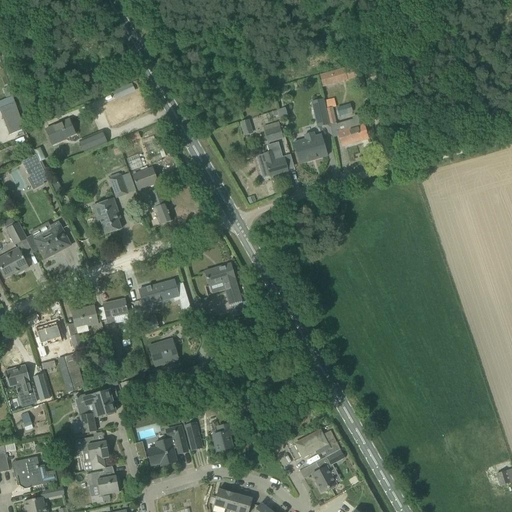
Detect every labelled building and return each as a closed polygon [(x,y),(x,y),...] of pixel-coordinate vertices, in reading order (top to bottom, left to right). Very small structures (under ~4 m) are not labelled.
[(320,76),(323,88),(348,81),(344,69),(320,76)] [(115,98),(134,90),(131,84),(112,92),(115,98)] [(9,88),(3,90),(5,98),(11,96),(9,88)] [(311,102),(317,128),(329,125),(323,100),(311,102)] [(24,130),(15,103),(0,108),(0,111),(9,135),(24,130)] [(367,138),(370,137),(367,126),(364,127),(361,118),(336,125),(333,109),(336,108),(335,103),(325,105),(330,126),(332,138),(339,136),(342,147),(367,139),(367,138)] [(65,139),(75,134),(69,120),(46,130),(52,145),(62,141),(61,139),(65,137),(65,139)] [(240,123),(244,137),(253,134),(249,121),(240,123)] [(263,128),(268,145),(284,140),(283,138),(285,138),(282,128),(281,128),(279,123),(263,128)] [(112,128),(90,137),(94,148),(117,139),(112,128)] [(139,133),(127,138),(129,142),(130,144),(141,139),(139,133)] [(314,160),(327,156),(321,135),(315,137),(313,133),(304,136),(305,140),(293,143),(295,149),(294,149),(295,152),(296,152),(296,154),(299,154),(302,164),(309,162),(308,160),(314,159),(314,160)] [(23,138),(15,141),(17,146),(25,143),(23,138)] [(264,156),(257,158),(263,178),(270,176),(270,177),(287,172),(285,162),(283,158),(283,159),(278,143),(269,145),(271,153),(264,155),(264,156)] [(37,156),(23,163),(30,178),(31,179),(37,176),(41,183),(43,182),(48,179),(37,156)] [(132,176),(138,191),(158,183),(153,169),(132,176)] [(109,180),(116,199),(128,195),(121,175),(109,180)] [(58,183),(52,185),(55,193),(61,191),(58,183)] [(149,193),(161,225),(172,221),(160,189),(149,193)] [(118,220),(120,219),(113,199),(92,207),(98,222),(100,221),(105,235),(121,229),(118,220)] [(28,238),(26,239),(34,253),(39,250),(40,252),(41,251),(42,254),(41,257),(44,257),(45,259),(46,258),(49,258),(53,256),(54,254),(59,251),(59,252),(71,246),(66,237),(58,222),(50,227),(48,223),(30,232),(32,236),(28,238)] [(7,230),(15,245),(26,239),(18,223),(7,230)] [(18,248),(0,258),(0,268),(5,279),(18,271),(19,273),(29,268),(18,248)] [(225,293),(229,305),(241,301),(238,290),(237,290),(234,278),(230,264),(205,272),(209,286),(224,282),(227,292),(225,293)] [(139,291),(143,306),(178,297),(174,281),(139,291)] [(113,318),(128,315),(127,309),(125,304),(124,299),(111,303),(111,305),(104,307),(108,324),(114,323),(113,318)] [(130,303),(125,304),(127,309),(128,315),(130,323),(134,322),(130,303)] [(87,310),(72,313),(76,329),(88,326),(88,328),(98,325),(94,307),(86,308),(87,310)] [(134,323),(138,336),(160,329),(156,316),(134,323)] [(56,322),(35,329),(38,338),(35,339),(39,348),(38,349),(41,358),(47,356),(45,347),(62,342),(56,322)] [(106,336),(112,359),(124,355),(117,333),(106,336)] [(79,335),(71,337),(75,351),(83,348),(79,335)] [(148,347),(155,368),(179,360),(173,339),(148,347)] [(74,355),(63,358),(73,392),(85,389),(74,355)] [(114,367),(118,380),(126,377),(123,365),(114,367)] [(22,406),(21,406),(22,407),(36,403),(25,366),(5,372),(5,371),(4,372),(6,378),(6,379),(6,381),(7,381),(9,388),(10,388),(10,387),(21,384),(24,396),(19,397),(19,398),(20,397),(21,400),(20,400),(20,401),(21,401),(22,406)] [(149,376),(152,388),(168,383),(165,371),(149,376)] [(43,377),(33,379),(40,403),(49,401),(43,377)] [(129,381),(120,383),(124,397),(132,395),(129,381)] [(116,412),(112,399),(117,397),(115,389),(109,391),(98,394),(97,391),(82,396),(86,406),(93,404),(97,418),(107,415),(108,416),(113,414),(113,413),(116,412)] [(21,415),(25,428),(32,425),(28,413),(21,415)] [(79,416),(83,434),(95,432),(92,414),(79,416)] [(195,423),(185,426),(186,430),(189,443),(200,440),(196,427),(195,423)] [(215,424),(208,425),(210,433),(213,432),(214,435),(212,436),(217,452),(232,449),(229,437),(232,436),(229,425),(217,428),(216,428),(215,424)] [(176,463),(173,450),(179,448),(179,446),(185,444),(181,427),(167,430),(170,440),(155,443),(157,448),(147,451),(151,466),(160,463),(161,467),(176,463)] [(320,430),(294,444),(302,460),(315,452),(316,453),(320,455),(325,452),(324,449),(329,446),(328,445),(320,430)] [(52,440),(54,448),(67,445),(67,446),(68,446),(66,437),(52,440)] [(84,439),(75,441),(77,453),(85,451),(89,453),(90,461),(84,462),(85,472),(86,472),(93,471),(95,470),(105,468),(103,459),(109,458),(107,450),(109,450),(107,444),(106,444),(106,442),(95,444),(94,437),(84,439)] [(329,446),(324,449),(325,452),(327,456),(340,450),(336,443),(329,446)] [(0,447),(0,473),(9,471),(4,446),(0,447)] [(327,456),(326,457),(330,466),(345,459),(340,450),(327,456)] [(143,451),(137,452),(139,460),(140,460),(145,458),(143,451)] [(11,463),(15,478),(17,477),(19,486),(25,490),(31,488),(30,487),(57,482),(55,472),(54,471),(47,472),(46,472),(44,466),(39,467),(37,457),(11,463)] [(311,475),(321,493),(329,488),(330,489),(331,490),(335,488),(335,486),(335,485),(336,485),(327,467),(311,475)] [(511,470),(511,469),(495,473),(497,485),(511,482),(511,470)] [(87,475),(89,487),(95,486),(99,489),(100,496),(119,492),(118,486),(120,485),(119,477),(116,478),(116,477),(104,479),(103,472),(87,475)] [(47,490),(49,498),(64,495),(62,487),(47,490)] [(214,506),(225,509),(230,493),(218,490),(214,506)] [(225,509),(235,511),(236,511),(241,496),(230,493),(225,509)] [(241,496),(236,511),(248,511),(252,500),(241,496)] [(27,511),(47,511),(47,507),(45,508),(42,498),(23,502),(25,511),(28,511),(27,511)]
